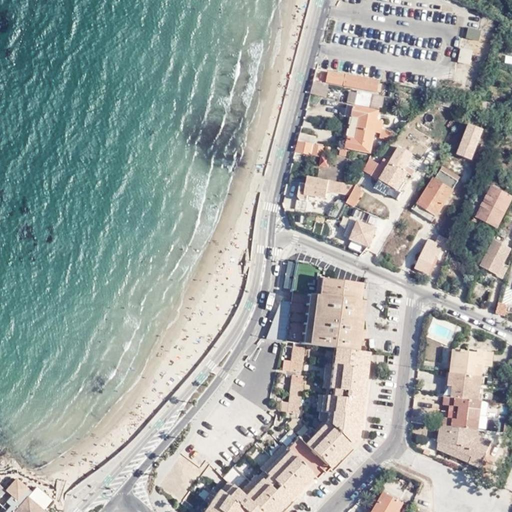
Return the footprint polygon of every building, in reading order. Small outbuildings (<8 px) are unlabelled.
[(480,40),(482,29),(469,27),(467,38),(480,40)] [(472,51),(462,48),(459,62),(469,64),(472,51)] [(330,72),(317,69),(315,78),(328,81),(330,72)] [(380,81),(330,72),(328,81),(328,82),(378,92),(380,81)] [(329,85),(314,81),(311,94),(326,96),(329,85)] [(358,91),(349,89),(346,102),(355,103),(358,91)] [(372,107),(374,94),(358,91),(355,103),(372,107)] [(395,136),(398,132),(382,129),(383,122),(376,121),(378,110),(347,105),(346,108),(341,107),(339,115),(350,117),(349,123),(351,124),(350,127),(374,131),(380,133),(395,136)] [(374,131),(350,127),(350,129),(348,129),(347,132),(348,140),(347,148),(369,152),(374,131)] [(299,142),(315,145),(316,136),(301,133),(299,142)] [(299,142),(296,152),(321,156),(324,146),(315,145),(299,142)] [(398,147),(392,158),(407,167),(410,161),(413,156),(398,147)] [(381,165),(384,159),(376,154),(365,172),(371,176),(378,164),(381,165)] [(329,158),(321,156),(320,165),(328,166),(329,158)] [(419,159),(413,156),(410,161),(415,165),(419,159)] [(407,167),(392,158),(389,163),(384,159),(381,165),(378,164),(371,176),(378,181),(379,180),(397,191),(407,173),(409,174),(412,170),(407,167)] [(412,209),(423,216),(428,208),(437,215),(454,188),(457,183),(458,181),(441,170),(431,185),(430,185),(418,203),(416,202),(412,209)] [(417,182),(421,176),(415,171),(412,176),(411,178),(417,182)] [(329,180),(309,176),(307,185),(301,183),(299,196),(301,200),(297,199),(296,208),(309,210),(311,201),(307,201),(308,194),(326,198),(327,191),(329,180)] [(336,193),(337,182),(329,180),(327,191),(336,193)] [(402,193),(397,191),(379,180),(378,181),(376,187),(397,200),(402,193)] [(354,187),(355,185),(337,182),(336,193),(350,195),(354,187)] [(492,186),(489,192),(510,204),(511,199),(511,196),(511,197),(511,195),(511,189),(508,187),(505,193),(492,186)] [(350,195),(346,203),(352,206),(361,192),(354,187),(350,195)] [(510,204),(489,192),(484,201),(477,215),(497,227),(510,204)] [(477,215),(484,201),(477,198),(470,212),(477,215)] [(423,216),(432,222),(437,215),(428,208),(423,216)] [(376,229),(352,219),(345,235),(369,246),(376,229)] [(457,228),(450,224),(448,227),(455,232),(457,228)] [(444,245),(451,249),(454,240),(439,234),(436,242),(444,245)] [(438,260),(444,245),(436,242),(428,239),(416,268),(428,273),(434,258),(438,260)] [(482,265),(504,276),(508,265),(504,263),(511,249),(496,241),(494,244),(492,243),(485,258),(486,258),(482,265)] [(334,350),(331,366),(328,390),(327,398),(324,414),(323,423),(315,436),(311,430),(300,440),(298,438),(286,449),(283,446),(260,468),(261,470),(238,493),(227,483),(219,493),(213,488),(203,499),(208,502),(200,511),(245,511),(246,511),(275,511),(313,474),(316,477),(324,469),(325,470),(351,443),(359,436),(369,350),(356,348),(360,318),(363,298),(358,297),(360,280),(324,275),(325,267),(311,260),(296,262),(292,282),(283,343),(334,350)] [(499,303),(497,313),(506,315),(509,305),(499,303)] [(456,363),(455,370),(477,374),(479,362),(484,362),(494,364),(496,349),(480,348),(479,349),(468,348),(467,347),(463,346),(463,347),(460,347),(458,358),(459,361),(456,363)] [(292,348),(290,363),(289,372),(301,373),(304,350),(292,348)] [(289,372),(290,363),(283,362),(282,371),(289,372)] [(328,390),(331,366),(324,365),(320,389),(328,390)] [(452,370),(450,384),(451,384),(455,384),(454,395),(480,399),(483,374),(477,374),(455,370),(452,370)] [(290,377),(286,404),(285,413),(297,415),(302,378),(290,377)] [(450,395),(446,394),(445,402),(457,403),(456,416),(444,414),(443,423),(480,428),(483,400),(480,399),(454,395),(450,395)] [(315,413),(324,414),(327,398),(317,397),(315,413)] [(480,428),(443,423),(441,441),(474,455),(471,460),(482,465),(493,440),(479,434),(480,428)] [(474,455),(441,441),(441,447),(471,460),(474,455)] [(43,511),(26,498),(30,492),(14,480),(4,492),(14,500),(12,503),(11,504),(11,506),(13,507),(14,507),(15,507),(16,508),(16,509),(13,511),(43,511)] [(398,511),(406,501),(386,489),(371,511),(398,511)]
